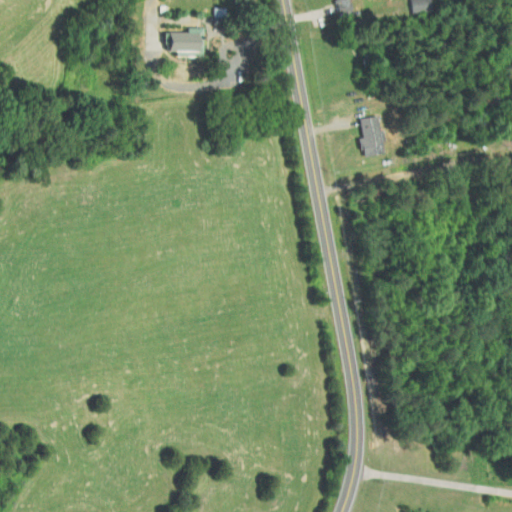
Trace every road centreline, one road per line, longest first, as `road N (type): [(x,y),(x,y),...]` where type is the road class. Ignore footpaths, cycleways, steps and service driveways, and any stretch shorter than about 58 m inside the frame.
road 1 (secondary): [(346,511),(361,400),(285,0)]
road 2 (residential): [(323,191),(445,162),(511,167)]
